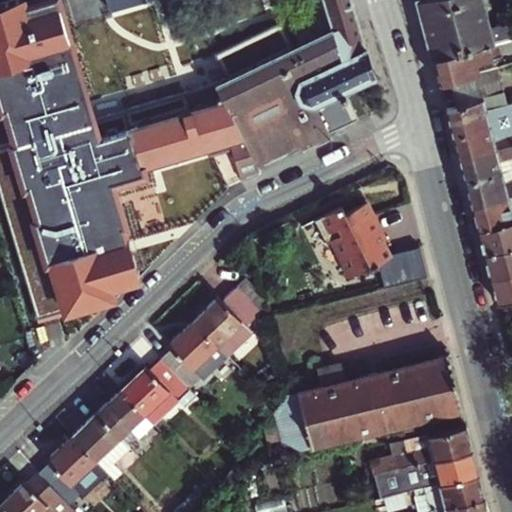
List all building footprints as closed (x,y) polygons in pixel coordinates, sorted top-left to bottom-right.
[(102,241),(105,250),(136,241),(133,231),(171,219),(153,159),(203,145),(206,155),(218,151),(227,149),(225,140),(243,135),(312,104),(301,99),(296,87),(304,74),(367,46),(352,0),(79,0),(107,94),(128,88),(134,106),(62,126),(94,243),(102,241)] [(432,62),(496,44),(511,39),(511,29),(511,26),(484,33),(475,0),(437,0),(415,6),(432,62)] [(448,84),(478,75),(475,64),(491,59),(490,54),(498,52),(496,44),(432,62),(438,87),(448,84)] [(312,104),(345,89),(376,76),(367,46),(304,74),(296,87),(301,99),(312,104)] [(450,135),(493,124),(511,118),(511,102),(490,108),(487,97),(491,96),(486,73),(478,75),(448,84),(453,103),(443,106),(450,135)] [(53,75),(40,77),(42,99),(55,99),(53,75)] [(78,93),(72,75),(61,79),(64,97),(78,93)] [(358,118),(345,89),(312,104),(243,135),(225,140),(241,178),(261,169),(258,163),(301,144),(304,150),(333,138),(330,131),(358,118)] [(457,159),(511,144),(511,130),(496,134),(493,124),(450,135),(457,159)] [(463,182),(507,171),(505,161),(511,159),(511,144),(457,159),(463,182)] [(469,206),(511,194),(511,178),(509,179),(507,171),(463,182),(469,206)] [(511,194),(469,206),(475,230),(511,219),(511,194)] [(426,276),(418,246),(391,252),(386,240),(388,239),(369,201),(343,213),(340,207),(302,226),(318,262),(323,260),(329,275),(341,270),(345,277),(378,261),(384,286),(426,276)] [(511,219),(475,230),(482,253),(511,244),(511,219)] [(488,280),(511,273),(511,244),(482,253),(488,280)] [(511,297),(511,273),(488,280),(495,303),(511,297)] [(217,294),(194,316),(232,356),(256,334),(248,325),(269,304),(245,277),(221,298),(217,294)] [(344,296),(343,289),(326,293),(328,301),(344,296)] [(174,343),(162,354),(194,387),(206,375),(209,379),(232,356),(194,316),(170,338),(174,343)] [(147,360),(122,383),(149,411),(159,421),(183,397),(190,404),(201,394),(194,387),(162,354),(151,365),(147,360)] [(320,386),(306,390),(283,396),(270,414),(272,423),(261,427),(265,438),(275,435),(277,442),(298,450),(415,421),(418,433),(461,422),(445,354),(342,381),(338,364),(315,370),(320,386)] [(122,383),(97,407),(124,435),(149,411),(122,383)] [(124,435),(97,407),(72,431),(99,459),(124,435)] [(149,411),(124,435),(134,445),(159,421),(149,411)] [(369,459),(372,470),(468,448),(461,422),(418,433),(388,440),(391,454),(369,459)] [(40,469),(62,493),(99,459),(72,431),(47,454),(52,458),(40,469)] [(124,435),(99,459),(109,469),(134,445),(124,435)] [(372,470),(378,494),(474,471),(468,448),(372,470)] [(72,503),(109,469),(99,459),(62,493),(72,503)] [(24,477),(0,499),(0,500),(10,511),(69,511),(75,507),(72,503),(62,493),(40,469),(28,481),(24,477)] [(474,471),(378,494),(376,495),(379,508),(416,499),(419,511),(428,508),(481,496),(474,471)] [(195,511),(214,494),(201,482),(169,511),(195,511)] [(485,511),(481,496),(428,508),(429,511),(485,511)] [(0,511),(10,511),(0,500),(0,511)]
